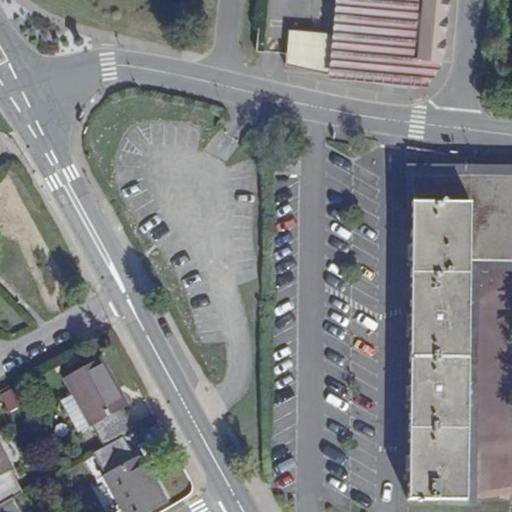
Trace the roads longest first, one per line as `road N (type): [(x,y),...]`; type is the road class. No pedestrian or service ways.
road 1 (residential): [(16,106),(108,66),(137,64),(445,132)]
road 2 (tertiary): [(120,297),(229,496)]
road 3 (tertiary): [(16,106),(120,297)]
road 4 (residential): [(0,363),(120,297)]
road 5 (residential): [(471,0),(465,70),(445,132)]
